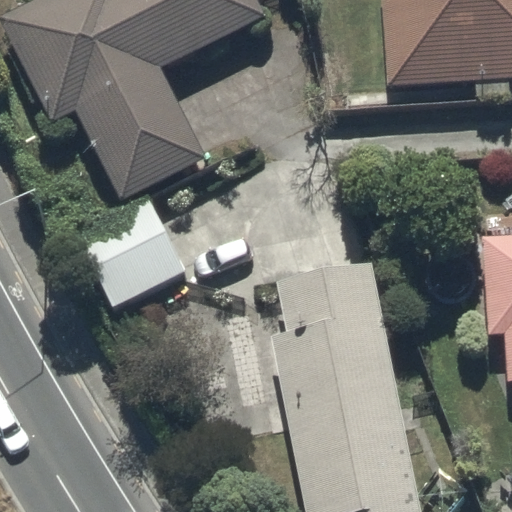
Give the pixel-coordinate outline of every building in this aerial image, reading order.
[(0,35),(51,139),(76,127),(120,216),(206,173),(162,85),(268,33),(251,0),(63,0),(0,31),(0,35)] [(511,0),(383,0),(388,103),(474,99),(475,112),(511,110),(511,92),(511,91),(511,0)] [(75,249),(112,321),(186,284),(149,211),(75,249)] [(511,249),(484,251),(487,350),(506,350),(507,400),(511,399),(511,249)] [(418,511),(373,280),(276,299),(286,349),(271,352),(302,511),(418,511)]
